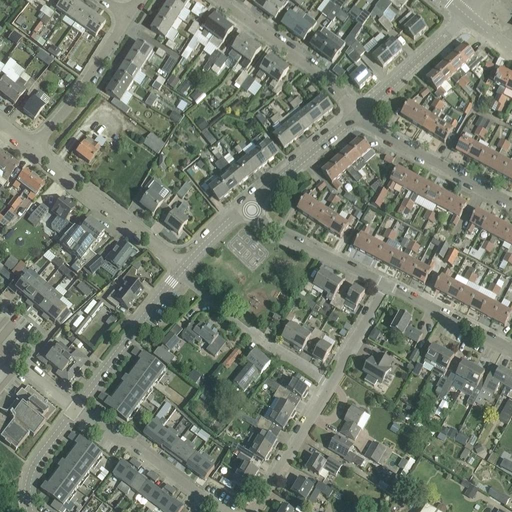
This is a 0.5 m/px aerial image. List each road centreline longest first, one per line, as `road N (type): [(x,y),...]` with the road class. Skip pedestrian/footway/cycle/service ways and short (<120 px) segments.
road 1 (residential): [(184,267),(33,150)]
road 2 (residential): [(330,385),(178,275)]
road 3 (residential): [(226,511),(74,408)]
road 4 (residential): [(358,114),(307,64),(219,0)]
road 5 (residential): [(511,204),(375,132),(358,114)]
road 6 (unclassified): [(74,408),(178,275)]
road 7 (residential): [(33,150),(127,19)]
road 8 (residential): [(386,284),(269,229),(247,208)]
road 9 (residential): [(247,511),(260,504),(330,385)]
road 10 (unclassified): [(358,114),(467,16)]
road 11 (unclassified): [(247,208),(358,114)]
road 12 (residential): [(511,349),(386,284)]
